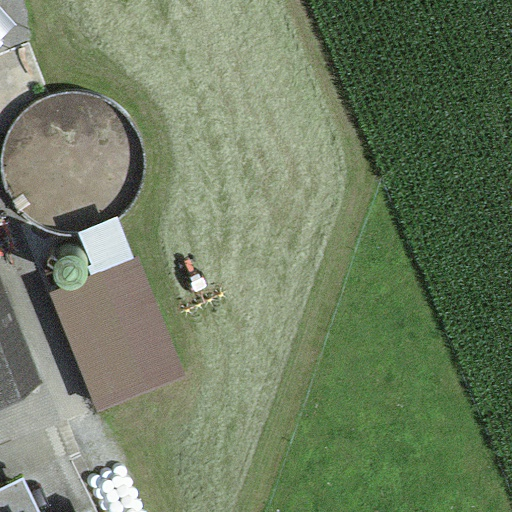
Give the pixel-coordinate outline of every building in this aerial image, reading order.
[(20,107),(6,127),(0,147),(0,169),(0,175),(9,197),(25,216),(46,228),(70,233),(94,230),(116,220),(133,203),(144,181),(147,157),(142,133),(129,112),(111,96),(88,87),(64,86),(40,93),(20,107)] [(83,248),(80,244),(75,241),(70,240),(64,241),(59,243),(56,247),(53,252),(53,258),(54,263),(57,268),(62,271),(67,273),(72,273),(77,271),(82,268),(85,263),(86,258),(86,253),(83,248)] [(139,253),(50,288),(98,405),(186,370),(139,253)] [(0,371),(19,364),(0,314),(0,371)] [(0,511),(83,511),(71,482),(0,511)]
